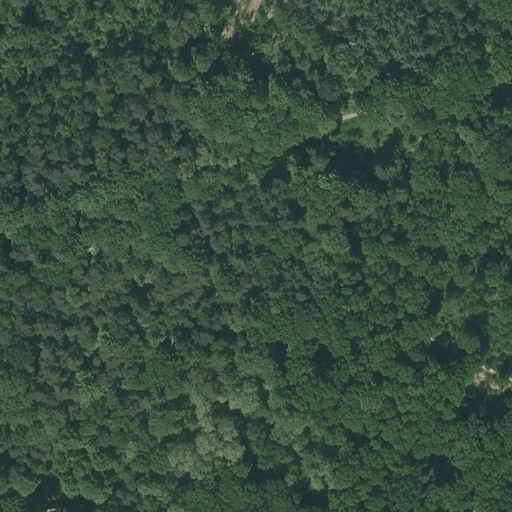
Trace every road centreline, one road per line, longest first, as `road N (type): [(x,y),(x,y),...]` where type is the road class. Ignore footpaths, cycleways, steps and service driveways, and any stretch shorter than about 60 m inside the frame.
road 1 (track): [(0,214),(511,72)]
road 2 (track): [(231,0),(278,122)]
